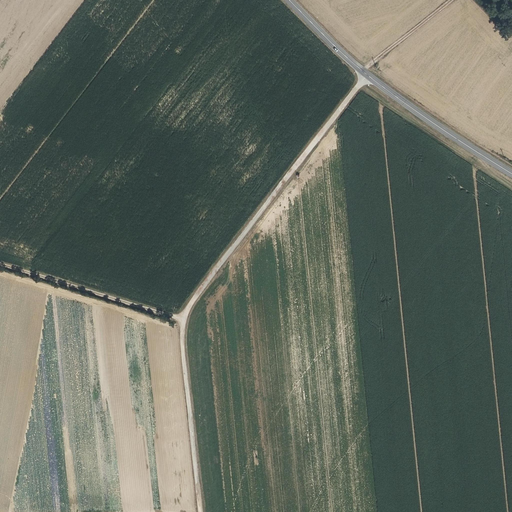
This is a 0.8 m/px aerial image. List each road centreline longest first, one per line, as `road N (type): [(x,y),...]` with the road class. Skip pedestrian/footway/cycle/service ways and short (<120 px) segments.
road 1 (track): [(202,511),(180,319),(367,76)]
road 2 (tertiary): [(290,0),(367,76),(511,176)]
road 3 (track): [(180,319),(0,265)]
